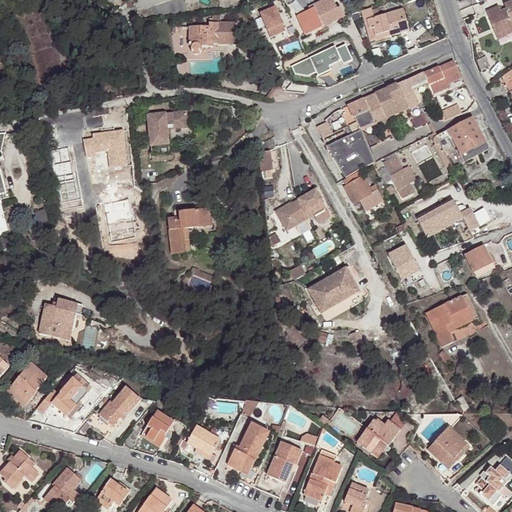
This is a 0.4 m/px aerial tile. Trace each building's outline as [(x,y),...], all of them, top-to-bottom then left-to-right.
[(335,9),(330,0),(329,0),(309,9),(309,12),(296,18),(305,37),(344,19),(338,7),(335,9)] [(485,12),(496,35),(511,28),(510,25),(511,24),(511,0),(503,5),(505,9),(499,12),(497,7),(485,12)] [(274,10),(259,16),(270,40),(284,33),(274,10)] [(409,35),(404,13),(393,16),(392,16),(375,21),(372,11),(363,14),(365,23),(371,45),(398,38),(409,35)] [(235,48),(235,25),(218,25),(219,16),(211,15),(211,24),(206,24),(206,29),(186,28),(186,50),(188,50),(188,53),(190,56),(192,57),(195,58),(198,57),(199,55),(200,53),(200,49),(210,50),(211,47),(235,48)] [(496,35),(498,40),(505,37),(504,36),(511,32),(511,29),(511,28),(496,35)] [(336,47),(293,67),(296,75),(310,76),(319,72),(321,76),(334,70),(332,66),(343,61),(344,64),(355,60),(348,44),(338,49),(336,47)] [(437,82),(441,91),(450,87),(449,84),(446,78),(458,72),(453,61),(423,74),(426,82),(428,85),(437,82)] [(446,78),(449,84),(462,79),(458,72),(446,78)] [(426,82),(423,74),(396,86),(407,110),(411,119),(423,114),(418,105),(410,89),(426,82)] [(431,95),(441,91),(437,82),(428,85),(431,95)] [(375,95),(386,119),(407,110),(396,86),(375,95)] [(386,119),(375,95),(348,107),(352,115),(349,116),(350,120),(353,118),(359,130),(386,119)] [(461,114),(457,106),(439,113),(443,121),(461,114)] [(421,117),(411,121),(415,129),(425,125),(421,117)] [(472,118),(436,136),(452,165),(454,169),(489,150),(473,120),(473,119),(472,118)] [(180,120),(144,122),(146,165),(166,164),(165,155),(162,155),(162,150),(161,143),(161,136),(164,136),(181,135),(180,120)] [(316,128),(321,138),(331,134),(326,124),(316,128)] [(326,145),(344,178),(371,162),(356,132),(326,145)] [(452,165),(436,136),(435,135),(429,138),(446,168),(452,165)] [(272,172),(270,154),(262,155),(261,144),(256,146),(260,174),(272,172)] [(382,162),(395,189),(407,183),(414,179),(407,167),(401,170),(394,156),(382,162)] [(3,173),(0,173),(0,180),(4,198),(7,206),(13,204),(3,173)] [(352,174),(344,178),(340,181),(352,203),(370,194),(360,176),(355,179),(352,174)] [(407,183),(395,189),(400,198),(412,192),(407,183)] [(277,212),(288,231),(328,209),(318,191),(292,205),(291,204),(277,212)] [(370,194),(352,203),(355,209),(373,199),(370,194)] [(452,203),(416,222),(425,239),(461,220),(468,233),(484,225),(477,213),(470,217),(468,211),(459,216),(452,203)] [(209,230),(208,213),(179,216),(179,221),(168,222),(172,257),(183,256),(180,232),(187,232),(209,230)] [(405,225),(395,230),(398,235),(408,231),(405,225)] [(183,256),(189,255),(187,232),(180,232),(183,256)] [(472,269),(490,258),(481,242),(462,252),(471,269),(472,269)] [(418,272),(403,247),(387,256),(401,282),(418,272)] [(493,264),(490,258),(472,269),(475,275),(493,264)] [(351,266),(343,271),(349,282),(354,279),(361,291),(364,289),(351,266)] [(199,273),(193,270),(191,276),(197,279),(199,274),(199,273)] [(314,288),(327,310),(361,291),(354,279),(349,282),(343,271),(314,288)] [(213,286),(215,280),(199,274),(197,279),(213,286)] [(57,318),(58,304),(56,304),(57,292),(40,291),(39,299),(27,298),(24,328),(56,330),(57,318)] [(65,293),(57,292),(56,304),(58,304),(64,305),(65,293)] [(467,295),(462,297),(475,321),(479,318),(467,295)] [(475,321),(462,297),(427,315),(444,349),(456,344),(451,333),(475,321)] [(0,372),(10,361),(0,352),(0,372)] [(48,374),(32,360),(7,388),(25,403),(38,390),(36,387),(48,374)] [(58,392),(53,388),(36,405),(41,410),(48,404),(51,401),(63,413),(65,415),(79,401),(92,389),(78,374),(58,392)] [(121,411),(124,414),(140,398),(126,384),(111,400),(109,398),(97,411),(111,424),(119,416),(117,414),(121,411)] [(51,401),(48,404),(60,416),(63,413),(51,401)] [(79,401),(65,415),(68,418),(82,405),(79,401)] [(175,420),(158,408),(142,433),(160,445),(167,435),(165,434),(175,420)] [(227,462),(241,469),(243,465),(251,469),(269,431),(251,422),(238,449),(234,447),(227,462)] [(362,442),(374,453),(385,443),(390,448),(392,450),(406,435),(395,425),(391,428),(384,422),(382,424),(380,422),(362,442)] [(185,444),(196,449),(211,456),(219,439),(194,426),(185,444)] [(444,465),(445,463),(449,460),(452,463),(449,466),(455,472),(475,452),(453,432),(432,453),(444,465)] [(283,443),(269,476),(286,484),(295,465),(298,467),(304,452),(283,443)] [(385,443),(374,453),(381,459),(390,448),(385,443)] [(27,462),(30,458),(21,449),(0,471),(0,473),(5,478),(2,480),(10,488),(22,476),(30,483),(40,473),(33,467),(27,462)] [(211,456),(196,449),(194,453),(209,460),(211,456)] [(322,450),(304,495),(323,502),(326,496),(331,482),(337,484),(343,468),(335,465),(338,457),(322,450)] [(36,464),(30,458),(27,462),(33,467),(36,464)] [(286,484),(269,476),(267,481),(291,492),(301,468),(298,467),(295,465),(286,484)] [(70,497),(78,488),(86,479),(72,468),(57,486),(58,487),(47,499),(61,511),(72,499),(70,497)] [(495,469),(489,475),(492,478),(488,482),(485,479),(478,487),(481,489),(477,492),(483,498),(484,497),(494,507),(505,497),(510,491),(508,489),(511,485),(511,476),(505,468),(499,474),(495,469)] [(131,494),(113,480),(97,499),(109,509),(115,501),(122,506),(131,494)] [(331,482),(326,496),(331,498),(337,484),(331,482)] [(370,491),(352,483),(345,501),(353,505),(351,511),(350,511),(364,511),(368,505),(365,503),(370,491)] [(83,493),(78,488),(70,497),(72,499),(75,502),(83,493)] [(157,488),(137,511),(163,511),(173,500),(157,488)] [(323,502),(304,495),(302,502),(321,509),(323,502)]
